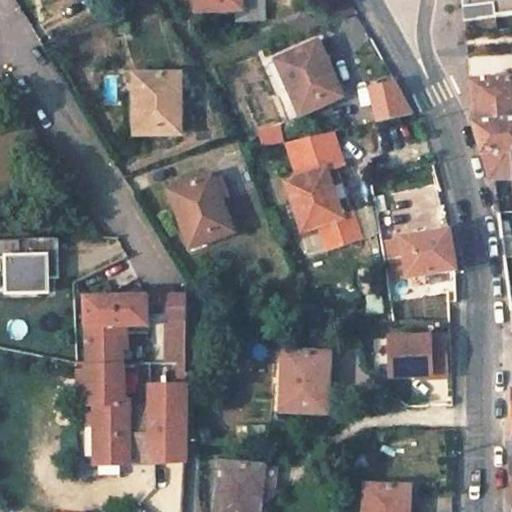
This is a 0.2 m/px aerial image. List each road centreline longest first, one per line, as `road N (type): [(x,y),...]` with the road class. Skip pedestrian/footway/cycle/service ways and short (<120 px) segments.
road 1 (unclassified): [(447,117),(473,215),(479,414)]
road 2 (residential): [(2,0),(18,56),(129,231)]
road 3 (residential): [(343,437),(364,418),(479,414)]
road 4 (unclassified): [(374,0),(447,117)]
road 5 (unclassified): [(447,117),(423,42),(425,0)]
